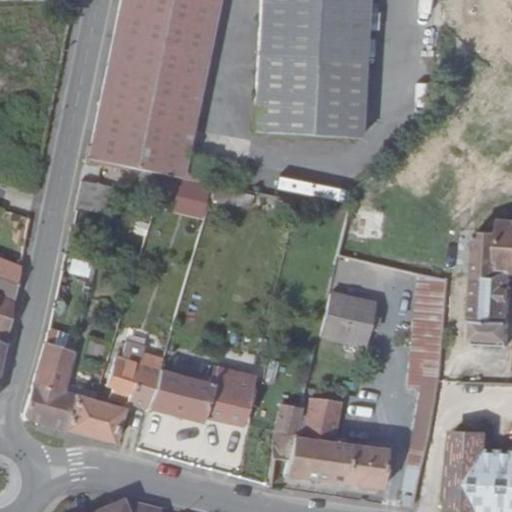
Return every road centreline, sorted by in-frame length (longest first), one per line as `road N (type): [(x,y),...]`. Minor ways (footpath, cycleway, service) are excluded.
road 1 (tertiary): [(37,474),(78,469),(298,511)]
road 2 (tertiary): [(58,219),(0,436)]
road 3 (tertiary): [(95,0),(58,219)]
